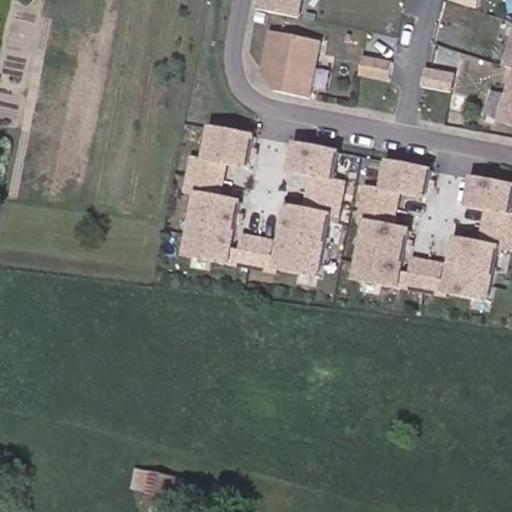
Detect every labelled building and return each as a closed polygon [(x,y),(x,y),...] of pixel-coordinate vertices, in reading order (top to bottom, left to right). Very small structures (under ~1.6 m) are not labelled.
[(299,21),(303,0),(259,0),(257,12),(299,21)] [(322,45),(272,35),(264,77),(277,95),(311,102),(322,45)] [(394,66),(365,60),(362,79),(391,84),(394,66)] [(453,96),(456,79),(427,74),(424,90),(453,96)] [(511,91),(502,123),(511,126),(511,91)] [(235,253),(245,205),(222,201),(229,167),(252,172),(258,140),(214,132),(208,162),(195,159),(188,195),(201,198),(189,258),(232,267),(232,266),(279,276),(280,272),(322,280),(334,219),(340,221),(348,184),(337,182),(342,156),(299,148),(293,176),(314,180),(307,214),(291,210),(280,262),(273,261),(276,245),(245,238),(242,254),(235,253)] [(511,189),(475,182),(470,209),(488,213),(482,246),(458,242),(449,286),(443,285),(446,268),(414,262),(411,279),(404,278),(413,234),(395,230),(402,196),(429,202),(434,174),(391,166),(386,192),(368,188),(361,225),(370,227),(358,283),(401,292),(402,290),(449,299),(449,297),(491,305),(501,252),(511,254),(511,189)] [(174,475),(151,471),(145,504),(167,508),(174,475)]
